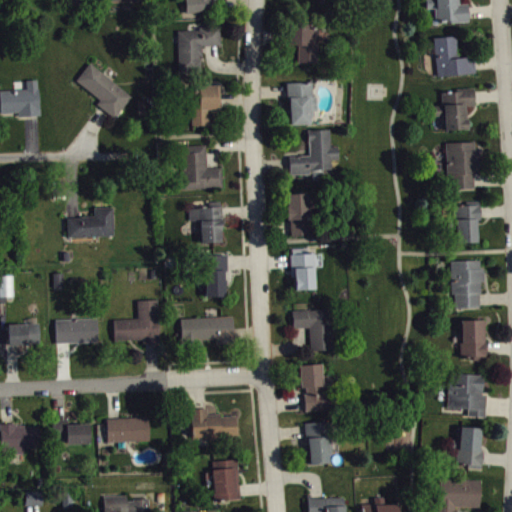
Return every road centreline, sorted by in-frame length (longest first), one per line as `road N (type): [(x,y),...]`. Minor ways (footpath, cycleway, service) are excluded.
road 1 (residential): [(499,0),(511,115),(511,511)]
road 2 (residential): [(274,511),(263,374),(257,0)]
road 3 (residential): [(0,386),(263,374)]
road 4 (residential): [(0,156),(121,154)]
